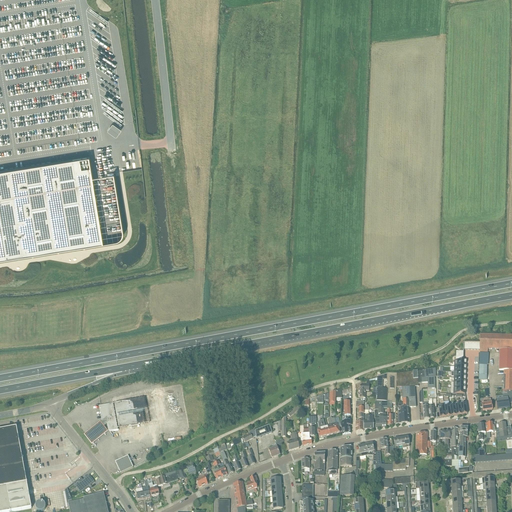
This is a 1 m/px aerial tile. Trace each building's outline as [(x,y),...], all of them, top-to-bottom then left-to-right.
[(0,258),(102,242),(92,176),(89,156),(0,169),(0,258)] [(479,353),(479,379),(487,379),(487,374),(485,374),(485,353),(487,353),(488,349),(500,349),(499,371),(504,371),(511,371),(511,335),(480,335),(480,343),(479,350),(479,353)] [(435,368),(397,373),(396,387),(418,387),(418,383),(427,383),(427,377),(435,377),(435,368)] [(511,371),(504,371),(503,391),(507,391),(511,390),(511,371)] [(377,376),(376,389),(376,393),(376,397),(375,407),(378,407),(383,407),(387,407),(387,401),(391,401),(391,404),(396,404),(396,387),(397,373),(387,373),(377,376)] [(435,377),(427,377),(427,383),(427,389),(435,388),(435,377)] [(365,391),(368,391),(369,391),(369,385),(368,385),(366,385),(360,385),(359,398),(365,398),(365,391)] [(396,421),(396,424),(399,423),(399,424),(410,423),(409,407),(416,407),(415,387),(402,388),(402,397),(404,396),(404,399),(403,399),(403,404),(401,404),(401,403),(398,404),(398,407),(400,406),(400,408),(398,408),(398,415),(397,415),(397,421),(396,421)] [(504,398),(496,399),(497,410),(509,408),(508,399),(511,397),(511,390),(507,391),(507,394),(503,395),(504,398)] [(480,404),(480,405),(480,406),(481,407),(482,407),(483,412),(492,410),(491,399),(487,400),(487,403),(482,403),(482,404),(480,404)] [(356,422),(356,431),(364,431),(363,429),(364,421),(364,414),(364,412),(363,412),(363,402),(361,402),(356,402),(356,408),(359,408),(359,418),(360,418),(361,418),(361,422),(356,422)] [(113,404),(100,406),(103,420),(107,419),(108,423),(110,431),(113,431),(118,430),(117,429),(113,404)] [(298,407),(288,415),(290,417),(299,409),(298,407)] [(383,407),(378,407),(379,414),(382,414),(382,418),(375,418),(375,423),(375,428),(386,427),(386,426),(386,418),(386,413),(383,414),(383,407)] [(364,421),(363,429),(373,429),(373,424),(373,414),(368,414),(368,416),(365,416),(365,421),(364,421)] [(107,431),(104,426),(109,422),(106,417),(100,422),(84,435),(91,444),(107,431)] [(330,418),(335,434),(340,432),(338,424),(335,424),(334,418),(332,418),(331,417),(330,418)] [(321,420),(320,420),(325,436),(330,435),(327,426),(325,427),(324,421),(322,421),(321,420)] [(341,421),(343,435),(351,434),(350,425),(351,425),(350,420),(341,421)] [(499,428),(496,429),(495,429),(495,431),(496,431),(496,438),(500,437),(499,433),(506,432),(507,439),(511,437),(511,435),(511,432),(510,432),(510,428),(506,429),(505,423),(498,424),(499,428)] [(486,432),(485,429),(484,424),(477,425),(479,441),(483,440),(482,433),(486,432)] [(272,433),(269,426),(269,425),(255,431),(256,439),(272,433)] [(0,511),(13,511),(31,509),(27,484),(17,433),(17,428),(0,430),(0,511)] [(460,428),(460,429),(460,437),(460,444),(460,447),(458,447),(458,457),(458,460),(461,460),(461,457),(465,457),(465,437),(467,437),(467,428),(460,428)] [(460,437),(460,429),(451,429),(451,441),(450,441),(450,447),(451,447),(456,447),(455,440),(455,437),(457,437),(460,437)] [(445,448),(445,431),(439,431),(439,440),(437,440),(437,444),(442,444),(441,448),(442,448),(442,453),(445,453),(445,448)] [(287,443),(288,446),(289,451),(299,449),(297,441),(298,441),(296,433),(292,434),(294,442),(287,443)] [(427,433),(416,434),(416,455),(427,455),(427,433)] [(250,434),(242,438),(244,442),(252,438),(250,434)] [(309,437),(309,434),(304,434),(302,434),(302,441),(302,442),(303,446),(312,444),(311,440),(310,440),(309,437)] [(401,438),(402,446),(406,445),(406,448),(409,447),(408,437),(401,438)] [(402,446),(401,438),(394,439),(395,445),(393,446),(393,452),(397,452),(396,449),(399,449),(399,447),(402,446)] [(272,447),(268,449),(270,454),(272,458),(280,455),(282,454),(282,446),(282,439),(275,442),(276,444),(272,446),(272,447)] [(390,455),(390,447),(389,447),(388,439),(380,440),(381,449),(386,448),(386,455),(390,455)] [(224,444),(217,447),(217,448),(219,452),(220,455),(223,461),(227,470),(229,475),(234,473),(232,468),(231,465),(229,466),(226,460),(227,459),(224,451),(227,450),(226,449),(225,445),(224,444)] [(376,461),(376,456),(376,455),(376,452),(376,450),(374,450),(372,444),(365,445),(367,452),(367,455),(372,456),(372,462),(373,462),(376,462),(376,461)] [(367,452),(365,445),(358,446),(360,454),(367,452)] [(352,447),(340,448),(340,466),(352,466),(352,447)] [(251,450),(248,451),(250,457),(247,458),(250,466),(255,464),(252,456),(253,456),(251,450)] [(337,451),(328,452),(328,470),(337,470),(337,451)] [(246,459),(244,454),(244,453),(241,454),(243,460),(240,461),(243,469),(248,467),(245,459),(246,459)] [(314,483),(314,486),(313,495),(322,496),(323,489),(324,489),(325,462),(325,453),(314,454),(315,462),(314,483)] [(119,470),(121,473),(133,467),(131,464),(128,456),(115,462),(119,470)] [(241,470),(239,465),(238,462),(239,462),(237,456),(233,457),(236,463),(233,464),(236,472),(241,470)] [(400,464),(400,470),(406,469),(405,467),(409,466),(409,458),(405,458),(405,463),(400,464)] [(301,459),(301,460),(302,474),(304,474),(304,469),(309,469),(309,459),(301,459)] [(218,462),(215,463),(222,478),(227,475),(225,471),(224,468),(221,469),(218,462)] [(215,463),(212,464),(216,471),(213,472),(215,475),(217,480),(222,478),(215,463)] [(183,469),(185,474),(188,473),(189,476),(196,473),(194,469),(194,468),(197,467),(196,465),(186,468),(185,469),(183,469)] [(474,466),(458,468),(458,474),(473,472),(474,468),(474,466)] [(146,489),(142,489),(144,498),(150,497),(149,492),(148,488),(148,486),(148,485),(149,485),(149,486),(151,496),(159,495),(157,488),(154,488),(152,482),(156,480),(156,481),(157,487),(178,480),(178,478),(177,478),(178,478),(181,477),(179,471),(179,470),(178,470),(175,471),(170,473),(168,473),(165,474),(164,475),(161,475),(160,476),(155,477),(147,480),(144,481),(144,482),(146,488),(146,489)] [(73,483),(76,486),(78,485),(83,491),(94,482),(89,475),(83,480),(81,477),(73,483)] [(354,481),(354,479),(354,476),(341,475),(340,496),(353,496),(354,481)] [(195,481),(199,488),(207,484),(206,481),(208,480),(206,476),(195,481)] [(243,483),(233,484),(233,485),(233,486),(236,501),(237,508),(237,511),(244,511),(245,506),(246,506),(243,488),(243,483)] [(314,486),(314,483),(312,483),(311,486),(302,486),(302,485),(302,486),(302,498),(313,498),(313,486),(314,486)] [(142,489),(136,491),(138,499),(144,498),(142,489)] [(108,511),(103,493),(84,497),(84,499),(68,503),(70,511),(108,511)] [(306,500),(306,502),(300,502),(300,511),(313,511),(313,500),(306,500)] [(218,501),(218,505),(217,511),(229,511),(229,501),(218,501)] [(45,506),(44,504),(43,503),(41,502),(40,502),(38,503),(37,504),(36,505),(35,506),(35,508),(36,510),(37,511),(38,511),(39,511),(41,511),(43,511),(44,510),(45,509),(45,507),(45,506)]
